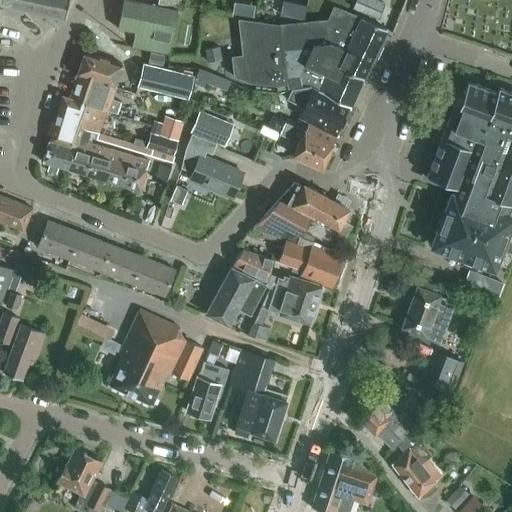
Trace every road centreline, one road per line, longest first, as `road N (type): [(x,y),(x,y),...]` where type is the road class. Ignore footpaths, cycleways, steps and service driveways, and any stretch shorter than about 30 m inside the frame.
road 1 (residential): [(350,190),(293,174),(221,255),(198,259),(39,193),(28,183),(25,158),(61,46),(87,0)]
road 2 (unclassified): [(297,478),(388,201)]
road 3 (residential): [(297,478),(41,414)]
road 4 (residential): [(350,190),(421,38)]
road 5 (unclassified): [(421,38),(388,201)]
